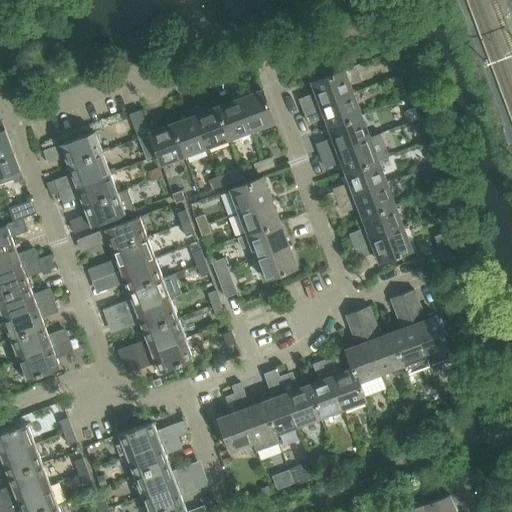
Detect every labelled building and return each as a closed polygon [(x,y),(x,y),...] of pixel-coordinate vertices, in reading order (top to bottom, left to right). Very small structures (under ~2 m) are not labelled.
[(317,95),(300,102),(304,111),(352,93),(344,70),(312,82),(317,95)] [(263,89),(247,95),(244,89),(238,91),(252,130),(275,121),(265,96),(263,89)] [(231,94),(233,100),(218,106),(230,138),(252,130),(238,91),(231,94)] [(329,127),(361,115),(352,93),(304,111),(307,120),(324,113),(329,127)] [(201,112),(199,106),(193,109),(207,147),(230,138),(218,106),(201,112)] [(189,117),(173,123),(185,155),(207,147),(193,109),(187,111),(189,117)] [(139,138),(150,134),(147,125),(141,110),(130,114),(139,138)] [(320,156),(369,137),(361,115),(329,127),(334,140),(317,146),(320,156)] [(0,183),(0,184),(14,179),(15,182),(24,179),(21,170),(21,169),(2,119),(0,120),(0,183)] [(156,151),(158,155),(161,164),(185,155),(173,123),(157,129),(155,123),(147,125),(150,134),(150,136),(152,139),(156,151)] [(46,158),(64,151),(68,164),(99,153),(93,135),(102,132),(101,129),(43,150),(46,158)] [(150,134),(139,138),(139,140),(141,143),(152,139),(150,136),(150,134)] [(346,172),(378,160),(369,137),(320,156),(324,165),(341,158),(346,172)] [(55,180),(56,183),(59,191),(115,170),(115,168),(106,171),(99,153),(68,164),(72,174),(55,180)] [(275,164),(272,155),(263,158),(266,167),(275,164)] [(254,161),(257,170),(266,167),(263,158),(254,161)] [(337,201),(386,182),(378,160),(346,172),(351,185),(334,192),(337,201)] [(152,180),(163,176),(159,167),(148,171),(152,180)] [(245,176),(241,167),(218,176),(222,185),(245,176)] [(108,176),(116,172),(115,170),(59,191),(62,200),(80,194),(84,207),(115,195),(114,194),(108,176)] [(209,180),(213,189),(222,185),(218,176),(209,180)] [(263,176),(231,189),(240,212),(272,200),(263,176)] [(55,180),(48,183),(48,185),(52,194),(59,191),(56,183),(55,180)] [(363,217),(395,205),(386,182),(337,201),(341,210),(357,203),(363,217)] [(72,225),(75,232),(75,233),(136,210),(128,189),(114,194),(115,195),(84,207),(89,219),(72,225)] [(182,190),(173,193),(174,196),(176,202),(176,203),(186,199),(182,190)] [(37,212),(34,204),(32,199),(9,207),(14,221),(24,217),(37,212)] [(248,235),(281,223),(272,200),(240,212),(248,235)] [(354,246),(403,227),(395,205),(363,217),(368,230),(351,237),(354,246)] [(191,221),(186,209),(178,213),(182,224),(191,221)] [(5,225),(13,221),(10,213),(2,216),(5,225)] [(209,223),(205,214),(196,217),(200,227),(209,223)] [(448,214),(440,217),(444,228),(452,225),(448,214)] [(100,231),(104,241),(109,239),(113,250),(149,237),(141,216),(100,231)] [(11,233),(28,227),(24,217),(14,221),(13,221),(5,225),(0,226),(0,250),(16,244),(11,233)] [(187,236),(196,233),(191,221),(182,224),(187,236)] [(203,236),(212,232),(209,223),(200,227),(203,236)] [(256,257),(289,245),(281,223),(248,235),(239,238),(242,248),(252,245),(256,257)] [(380,262),(412,250),(403,227),(354,246),(358,255),(375,248),(380,262)] [(111,263),(115,273),(156,258),(149,237),(113,250),(117,261),(111,263)] [(37,249),(20,256),(16,244),(0,250),(0,273),(51,254),(40,258),(37,249)] [(265,279),(297,267),(289,245),(256,257),(265,279)] [(207,262),(202,249),(193,252),(198,265),(207,262)] [(27,274),(55,263),(51,254),(0,273),(0,297),(31,285),(27,274)] [(124,279),(129,291),(164,278),(156,258),(115,273),(118,281),(124,279)] [(225,258),(213,262),(217,273),(229,268),(225,258)] [(202,276),(211,273),(207,262),(198,265),(202,276)] [(226,297),(238,293),(229,268),(217,273),(226,297)] [(127,303),(131,313),(171,298),(164,278),(129,291),(133,301),(127,303)] [(52,291),(35,297),(31,285),(0,297),(0,310),(3,317),(0,318),(0,320),(56,300),(52,291)] [(434,316),(433,313),(425,316),(415,289),(403,293),(430,365),(453,356),(438,315),(434,316)] [(222,302),(217,290),(209,293),(213,305),(222,302)] [(391,298),(403,327),(392,331),(404,364),(405,364),(408,373),(430,365),(403,293),(391,298)] [(139,319),(144,332),(179,318),(171,298),(131,313),(134,322),(139,319)] [(0,323),(4,322),(11,340),(47,326),(42,315),(59,309),(56,300),(0,320),(0,323)] [(126,301),(103,309),(105,312),(108,322),(131,313),(127,303),(126,301)] [(213,305),(217,316),(226,313),(222,302),(213,305)] [(381,335),(370,306),(358,310),(382,373),(404,364),(392,331),(381,335)] [(347,349),(360,381),(382,373),(358,310),(346,314),(358,345),(347,349)] [(142,344),(146,353),(186,338),(179,318),(144,332),(148,342),(142,344)] [(67,331),(51,337),(47,326),(11,340),(17,356),(11,358),(13,363),(71,341),(67,331)] [(232,331),(224,334),(228,346),(237,343),(232,331)] [(159,372),(194,359),(186,338),(146,353),(149,363),(155,360),(159,372)] [(56,354),(74,348),(71,341),(13,363),(19,361),(26,380),(61,367),(56,354)] [(342,371),(336,356),(326,360),(344,407),(365,399),(358,382),(360,381),(347,349),(346,350),(352,367),(342,371)] [(317,363),(323,378),(309,383),(321,416),(344,407),(326,360),(317,363)] [(277,368),(268,372),(277,395),(264,401),(277,433),(299,425),(277,368)] [(280,376),(277,368),(299,425),(321,416),(309,383),(295,388),(289,372),(280,376)] [(250,406),(242,382),(232,385),(254,442),(258,452),(281,443),(277,433),(264,401),(250,406)] [(218,418),(231,450),(254,442),(232,385),(235,393),(226,396),(229,405),(232,404),(235,412),(218,418)] [(73,428),(69,417),(60,420),(65,432),(73,428)] [(126,452),(120,454),(121,457),(189,431),(184,420),(157,430),(154,421),(119,434),(126,452)] [(0,455),(36,442),(29,422),(0,432),(0,455)] [(65,432),(69,444),(77,441),(73,428),(65,432)] [(178,436),(189,432),(189,431),(121,457),(122,459),(127,457),(134,474),(168,462),(164,451),(182,445),(178,436)] [(0,466),(4,465),(9,476),(44,463),(36,442),(0,455),(0,466)] [(356,445),(347,448),(350,457),(360,453),(356,445)] [(335,456),(325,459),(329,470),(339,466),(335,456)] [(88,469),(84,458),(75,461),(80,473),(88,469)] [(173,473),(168,462),(134,474),(142,496),(182,481),(179,471),(173,473)] [(8,491),(11,499),(52,483),(44,463),(9,476),(13,488),(8,491)] [(295,482),(301,480),(297,468),(291,470),(293,476),(295,481),(295,482)] [(84,484),(93,481),(88,469),(80,473),(84,484)] [(291,470),(279,474),(284,485),(295,481),(293,476),(291,470)] [(97,478),(101,487),(108,485),(104,475),(97,478)] [(186,489),(182,481),(142,496),(148,511),(158,511),(184,502),(180,491),(186,489)] [(20,506),(21,511),(35,511),(59,503),(52,483),(11,499),(14,508),(20,506)] [(265,497),(273,494),(269,485),(262,488),(265,497)] [(409,511),(457,511),(450,493),(408,509),(409,511)] [(105,496),(97,499),(101,511),(109,508),(105,496)] [(207,511),(205,507),(191,511),(187,511),(184,502),(158,511),(207,511)] [(62,511),(59,503),(35,511),(62,511)]
